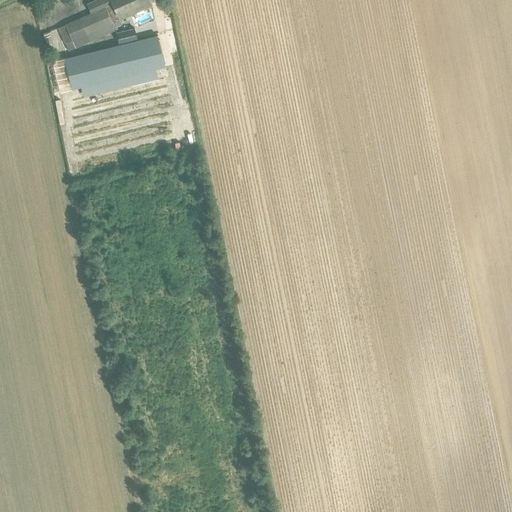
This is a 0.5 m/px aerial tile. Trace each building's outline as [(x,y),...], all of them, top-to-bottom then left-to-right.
[(58,27),(68,51),(75,48),(77,52),(88,47),(86,43),(92,40),(94,45),(103,41),(104,46),(115,41),(113,37),(116,36),(114,31),(115,30),(115,27),(122,24),(120,19),(152,5),(149,0),(95,0),(86,4),(90,13),(58,27)] [(116,32),(118,42),(137,38),(134,28),(116,32)] [(53,60),(61,92),(165,66),(157,35),(53,60)] [(71,92),(72,99),(164,76),(162,69),(71,92)] [(71,101),(72,108),(166,85),(164,78),(71,101)] [(73,110),(75,117),(169,94),(167,87),(73,110)] [(75,119),(77,126),(171,103),(169,96),(75,119)] [(65,123),(60,99),(55,100),(60,124),(65,123)] [(72,129),(73,136),(167,113),(166,106),(72,129)] [(74,138),(75,145),(169,122),(168,115),(74,138)] [(75,146),(77,154),(171,131),(169,124),(75,146)] [(77,155),(79,162),(173,140),(171,133),(77,155)]
